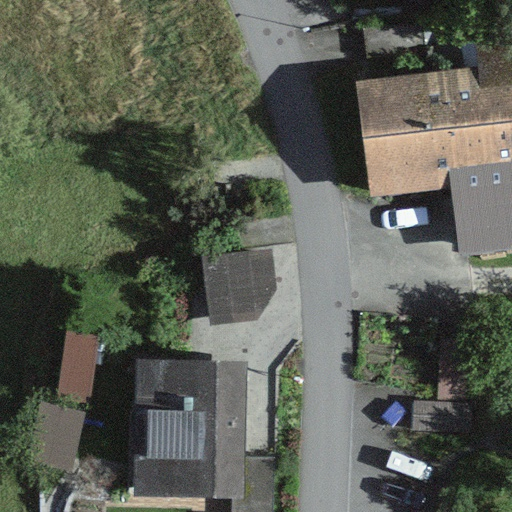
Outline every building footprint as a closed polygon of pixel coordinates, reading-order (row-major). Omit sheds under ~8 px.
[(484,70),(362,85),(376,202),(462,191),(470,256),(511,250),(511,34),(480,38),(484,70)] [(278,252),(210,258),(221,327),(264,322),(286,293),(278,252)] [(90,405),(104,333),(52,323),(38,395),(90,405)] [(258,364),(145,362),(143,500),(256,501),(258,364)] [(32,470),(79,475),(86,406),(40,401),(32,470)]
